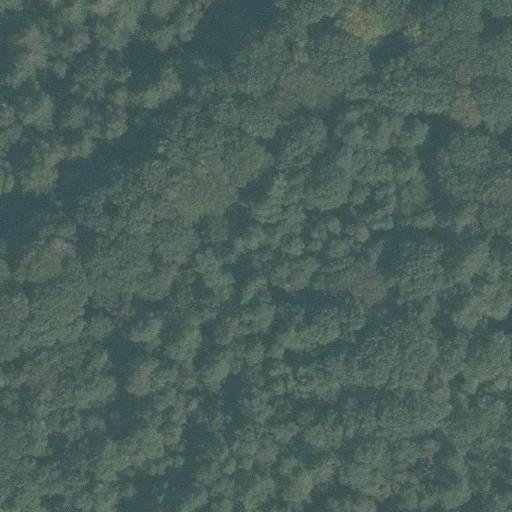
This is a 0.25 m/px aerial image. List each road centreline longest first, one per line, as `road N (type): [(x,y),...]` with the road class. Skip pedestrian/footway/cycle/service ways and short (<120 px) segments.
road 1 (track): [(0,295),(64,267),(162,202),(302,50),(370,0)]
road 2 (track): [(301,511),(395,443),(511,304)]
road 3 (track): [(384,0),(421,41),(511,186)]
